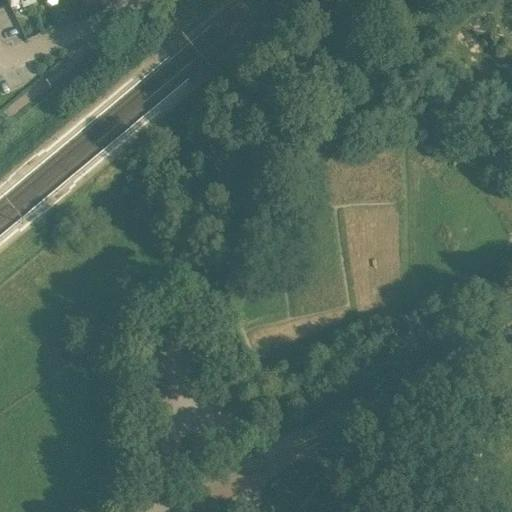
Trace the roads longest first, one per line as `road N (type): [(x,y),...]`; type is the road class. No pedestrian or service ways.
road 1 (residential): [(0,55),(13,57),(136,0)]
road 2 (residential): [(186,511),(299,450)]
